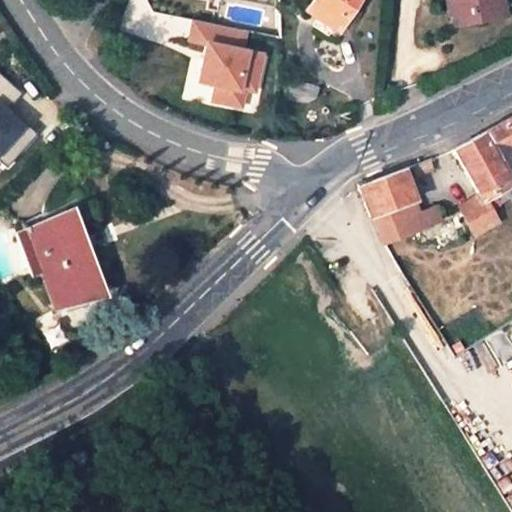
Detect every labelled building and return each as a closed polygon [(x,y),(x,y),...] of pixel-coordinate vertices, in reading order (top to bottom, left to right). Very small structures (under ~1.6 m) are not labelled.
[(338,31),(357,0),(313,0),(306,11),(338,31)] [(452,0),(455,17),(473,14),(474,24),(495,21),(491,0),(452,0)] [(510,19),(507,0),(491,0),(495,21),(509,19),(510,19)] [(457,27),(474,24),(473,14),(455,17),(457,27)] [(247,44),(249,27),(190,17),(186,40),(201,43),(195,80),(207,82),(204,102),(243,108),(246,90),(258,92),(266,47),(247,44)] [(0,159),(7,165),(35,129),(6,106),(20,89),(0,73),(0,159)] [(485,133),(511,180),(511,118),(507,121),(485,133)] [(480,201),(460,212),(473,236),(497,222),(490,209),(511,197),(511,188),(482,134),(451,152),(480,201)] [(411,168),(415,178),(431,171),(427,161),(421,164),(411,168)] [(356,189),(368,219),(371,217),(415,202),(402,171),(356,189)] [(371,217),(384,244),(399,269),(440,252),(441,253),(462,242),(442,204),(424,212),(418,201),(415,202),(371,217)] [(43,225),(40,216),(20,224),(24,233),(43,225)] [(24,233),(16,236),(31,273),(39,270),(53,304),(93,288),(68,223),(55,221),(43,225),(24,233)]
